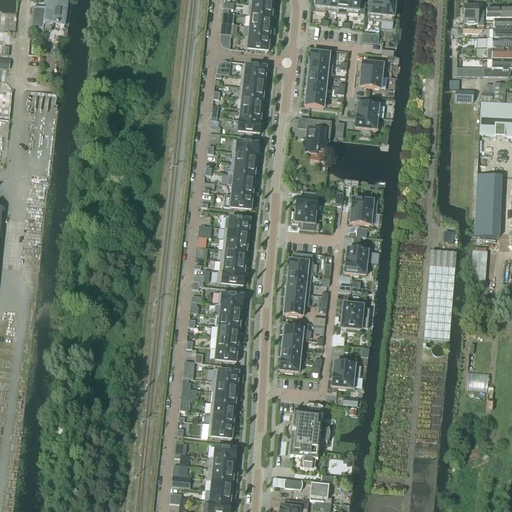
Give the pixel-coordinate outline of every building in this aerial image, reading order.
[(33,8),(30,31),(42,33),(43,27),(52,28),(53,25),(64,26),(67,0),(49,0),(48,10),(33,8)] [(272,0),(252,0),(252,7),(248,6),(248,7),(273,10),(274,3),(272,3),(272,0)] [(313,0),(313,3),(315,4),(314,14),(326,15),(326,13),(325,13),(326,0),(313,0)] [(326,0),(325,13),(326,13),(335,14),(336,14),(337,0),(326,0)] [(335,14),(335,16),(347,17),(347,15),(348,0),(337,0),(336,14),(335,14)] [(348,0),(347,15),(358,16),(359,0),(348,0)] [(370,2),(368,17),(380,18),(379,23),(380,23),(382,0),(369,0),(370,1),(369,1),(370,1),(370,2)] [(382,0),(380,23),(393,24),(394,13),(395,13),(396,5),(395,5),(395,0),(382,0)] [(273,10),(248,7),(247,18),(270,20),(271,16),(272,16),(273,10)] [(477,8),(476,8),(476,7),(471,7),(471,8),(463,8),(463,26),(476,26),(476,28),(483,28),(483,15),(477,15),(477,8)] [(497,15),(497,21),(511,21),(511,9),(500,10),(500,15),(497,15)] [(486,10),(485,21),(493,21),(497,21),(497,15),(500,15),(500,10),(486,10)] [(270,25),(270,20),(247,18),(251,19),(249,29),(270,31),(271,25),(270,25)] [(493,25),(493,31),(511,31),(511,21),(497,21),(493,21),(493,25)] [(232,38),(233,27),(221,26),(220,36),(230,38),(232,38)] [(270,37),(270,31),(249,29),(248,39),(268,42),(269,37),(270,37)] [(511,31),(493,31),(492,41),(511,41),(511,31)] [(225,37),(220,36),(219,43),(220,47),(222,49),(224,50),(227,52),(229,52),(230,38),(225,37)] [(269,42),(268,42),(245,39),(243,52),(268,54),(269,42)] [(511,41),(492,41),(486,41),(486,51),(492,51),(511,51),(511,41)] [(511,51),(492,51),(491,61),(511,61),(511,53),(511,51)] [(309,63),(308,63),(309,63),(309,65),(328,67),(329,56),(324,55),(324,54),(316,53),(315,54),(310,54),(309,60),(309,61),(309,63)] [(0,70),(9,71),(9,62),(0,61),(0,70)] [(483,71),(482,80),(507,80),(507,72),(511,72),(511,61),(491,61),(491,71),(483,71)] [(368,65),(362,64),(360,77),(382,79),(383,67),(376,66),(376,64),(369,64),(368,65)] [(308,70),(308,76),(329,78),(329,79),(331,79),(333,67),(328,67),(309,65),(309,67),(308,67),(308,69),(308,70)] [(266,69),(241,66),(240,79),(264,81),(265,81),(266,69)] [(307,81),(306,86),(326,88),(325,89),(328,89),(329,79),(329,78),(308,76),(307,77),(307,78),(307,80),(307,81)] [(382,79),(360,77),(359,89),(380,92),(382,79)] [(239,89),(264,92),(265,86),(263,86),(264,81),(240,79),(239,89)] [(306,92),(305,97),(324,99),(325,89),(326,88),(306,86),(306,88),(306,89),(306,91),(305,91),(306,92)] [(263,98),(264,92),(239,89),(238,100),(262,103),(262,98),(263,98)] [(455,93),(454,104),(472,105),(472,94),(455,93)] [(481,104),(491,104),(503,105),(504,99),(498,99),(492,98),(492,95),(485,95),(481,95),(481,104)] [(305,102),(304,108),(323,111),(324,99),(305,97),(305,99),(305,100),(305,102),(304,102),(305,102)] [(511,138),(511,97),(506,97),(506,107),(480,106),(479,137),(511,138)] [(261,107),(262,103),(238,100),(238,101),(242,101),(241,111),(262,114),(262,107),(261,107)] [(356,111),(355,117),(356,117),(356,118),(379,121),(379,120),(377,120),(378,108),(363,106),(362,106),(360,106),(359,105),(359,106),(357,106),(356,111)] [(261,120),(262,114),(241,111),(240,122),(259,124),(260,120),(261,120)] [(355,124),(354,131),(361,131),(361,133),(369,133),(369,132),(378,133),(379,121),(356,118),(355,119),(355,120),(355,123),(355,122),(355,123),(355,124)] [(260,124),(259,124),(239,122),(237,134),(259,137),(260,124)] [(307,132),(304,154),(317,155),(317,154),(318,151),(324,152),(323,158),(324,158),(326,144),(323,144),(325,132),(330,133),(331,124),(310,122),(309,130),(307,130),(307,132)] [(257,157),(258,145),(233,142),(231,154),(232,155),(256,157),(257,157)] [(232,155),(231,166),(256,168),(257,162),(255,162),(256,157),(232,155)] [(256,168),(231,166),(230,176),(253,179),(254,174),(255,175),(256,168)] [(253,183),(253,179),(230,176),(230,177),(233,177),(232,187),(253,190),(254,183),(253,183)] [(253,196),(253,190),(232,187),(231,198),(251,200),(252,196),(253,196)] [(302,200),(296,200),(295,212),(315,214),(317,196),(302,194),(302,200)] [(336,195),(334,208),(341,209),(343,195),(336,195)] [(225,197),(223,210),(251,213),(252,200),(251,200),(231,198),(225,197)] [(350,211),(350,213),(374,216),(376,216),(377,203),(352,201),(351,208),(350,208),(350,209),(351,209),(350,211)] [(315,214),(295,212),(295,215),(293,215),(292,223),(294,223),(294,225),(300,225),(299,232),(318,234),(319,227),(314,226),(315,214)] [(349,220),(349,226),(351,226),(352,226),(354,226),(354,227),(355,227),(355,226),(372,228),(374,216),(350,213),(350,214),(349,220)] [(248,233),(250,221),(226,219),(224,231),(248,233)] [(224,231),(223,242),(248,244),(248,238),(247,238),(248,233),(224,231)] [(444,234),(443,244),(453,245),(454,234),(444,234)] [(247,251),(248,244),(223,242),(222,252),(245,255),(246,251),(247,251)] [(345,256),(345,262),(345,263),(366,266),(368,266),(370,253),(352,251),(351,251),(349,251),(346,251),(346,256),(345,256)] [(245,259),(245,255),(222,252),(221,263),(220,263),(245,266),(246,259),(245,259)] [(423,341),(449,344),(453,281),(454,272),(455,265),(456,255),(430,253),(429,264),(428,272),(423,341)] [(472,287),(471,290),(484,291),(487,254),(473,253),(470,287),(472,287)] [(287,271),(287,272),(288,272),(288,273),(311,276),(313,265),(302,264),(303,262),(294,261),(294,263),(289,262),(288,268),(288,269),(288,271),(287,271)] [(245,272),(245,266),(220,263),(218,274),(243,276),(243,272),(245,272)] [(366,266),(345,263),(343,276),(350,276),(350,278),(358,279),(358,277),(364,278),(366,266)] [(287,278),(286,284),(310,287),(311,276),(288,273),(287,275),(287,276),(287,278)] [(244,277),(218,274),(217,274),(216,286),(242,289),(244,276),(244,277)] [(286,289),(285,295),(309,297),(310,287),(286,284),(286,286),(286,287),(286,289),(285,289),(286,289)] [(242,310),(243,297),(219,295),(218,307),(241,309),(242,310)] [(285,300),(284,306),(303,308),(308,309),(309,297),(285,295),(285,297),(285,299),(284,299),(284,300),(285,300)] [(342,311),(339,311),(338,318),(368,321),(369,311),(362,310),(363,308),(357,307),(358,304),(348,303),(348,306),(343,306),(342,311)] [(284,311),(283,317),(288,317),(288,318),(296,319),(297,318),(302,319),(303,308),(284,306),(284,307),(283,307),(283,308),(284,308),(284,310),(283,310),(283,311),(284,311)] [(240,314),(241,309),(218,307),(221,308),(220,318),(216,317),(216,318),(241,320),(241,314),(240,314)] [(189,322),(188,326),(194,326),(195,322),(197,323),(197,317),(189,316),(189,322)] [(240,327),(241,320),(216,318),(215,329),(238,331),(239,327),(240,327)] [(338,318),(337,325),(341,325),(340,331),(345,331),(345,334),(354,335),(355,332),(360,333),(360,330),(367,331),(368,321),(338,318)] [(324,328),(325,321),(313,320),(312,327),(324,328)] [(238,335),(238,331),(215,329),(218,330),(217,340),(238,342),(239,336),(238,335)] [(282,338),(282,339),(283,339),(282,340),(301,342),(301,343),(306,343),(307,332),(297,331),(297,330),(289,329),(289,330),(284,329),(283,335),(282,335),(282,336),(283,336),(283,338),(282,338)] [(238,348),(238,342),(217,340),(216,350),(236,352),(236,348),(238,348)] [(281,349),(281,351),(300,353),(301,343),(301,342),(282,340),(282,346),(281,346),(281,347),(282,347),(281,349)] [(237,353),(236,352),(216,350),(215,363),(236,365),(237,353)] [(280,359),(280,360),(280,362),(299,364),(300,353),(281,351),(281,357),(280,357),(281,357),(280,359)] [(280,367),(279,373),(284,374),(284,375),(292,376),(292,375),(298,375),(299,364),(280,362),(280,364),(279,364),(280,364),(280,366),(279,366),(279,367),(280,367)] [(332,370),(332,376),(332,377),(356,379),(357,367),(339,365),(337,365),(337,364),(336,364),(336,365),(333,364),(333,370),(332,370)] [(237,386),(239,374),(213,371),(212,384),(236,386),(237,386)] [(332,382),(331,389),(337,390),(337,391),(345,392),(345,391),(354,392),(356,379),(332,377),(332,379),(331,379),(332,379),(332,381),(331,381),(331,382),(332,382)] [(236,391),(236,386),(212,384),(211,394),(236,397),(237,391),(236,391)] [(236,403),(236,397),(211,394),(211,395),(212,395),(211,405),(234,408),(235,403),(236,403)] [(234,412),(234,408),(211,405),(210,416),(234,419),(235,412),(234,412)] [(309,408),(308,416),(294,415),(294,412),(295,412),(295,411),(294,411),(292,429),(292,430),(293,431),(294,431),(296,432),(295,435),(294,435),(293,435),(292,435),(291,436),(289,459),(300,460),(299,469),(298,469),(301,471),(303,472),(306,473),(308,473),(313,472),(315,471),(314,471),(314,468),(315,462),(317,462),(319,443),(327,443),(326,445),(328,443),(329,440),(330,436),(329,433),(329,431),(328,429),(328,430),(328,431),(321,430),(322,418),(320,418),(321,410),(322,410),(320,408),(318,408),(315,407),(313,407),(310,407),(308,408),(307,408),(307,409),(309,408)] [(233,425),(234,419),(210,416),(208,427),(232,429),(232,425),(233,425)] [(233,429),(232,429),(208,427),(207,439),(231,442),(233,429)] [(235,463),(236,451),(214,448),(213,460),(209,460),(234,463),(235,463)] [(234,468),(234,463),(209,460),(208,471),(234,474),(234,468)] [(233,480),(234,474),(208,471),(207,482),(232,485),(232,480),(233,480)] [(322,477),(321,477),(320,484),(321,484),(333,485),(334,485),(334,479),(322,478),(322,477)] [(231,489),(232,485),(211,482),(210,493),(231,495),(232,489),(231,489)] [(328,488),(311,486),(309,503),(330,505),(331,501),(327,500),(328,488)] [(231,502),(231,495),(210,493),(208,504),(229,506),(230,502),(231,502)] [(308,505),(287,503),(286,509),(307,511),(308,505)]
